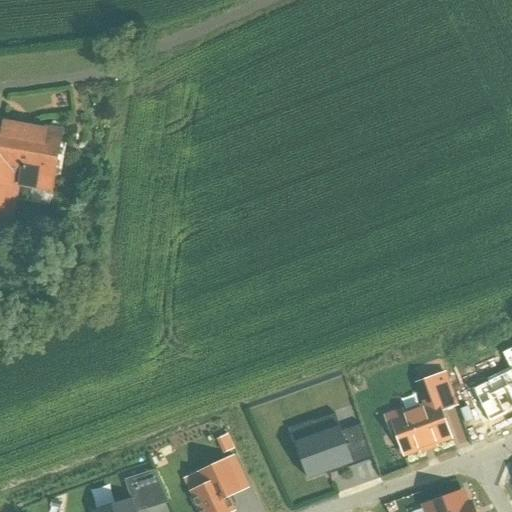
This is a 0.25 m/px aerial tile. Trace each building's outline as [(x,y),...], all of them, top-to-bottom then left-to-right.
[(25,125),(0,120),(0,254),(5,255),(13,213),(19,186),(13,185),(25,125)] [(64,133),(25,125),(13,185),(19,186),(19,181),(34,183),(33,189),(53,192),(64,133)] [(439,402),(441,410),(455,405),(444,373),(419,381),(428,406),(439,402)] [(452,439),(441,410),(439,402),(428,406),(392,418),(405,455),(452,439)] [(328,475),(354,466),(342,432),(336,414),(292,430),(309,478),(327,471),(328,475)] [(342,432),(354,466),(372,459),(360,425),(342,432)] [(234,456),(200,472),(205,485),(191,492),(194,498),(191,499),(196,509),(197,509),(199,509),(200,511),(233,511),(235,511),(229,497),(249,488),(234,456)] [(156,468),(125,479),(131,495),(136,510),(166,499),(156,468)] [(468,509),(462,494),(427,507),(427,508),(428,511),(472,511),(472,508),(468,509)] [(131,495),(93,508),(94,511),(136,511),(136,510),(131,495)]
